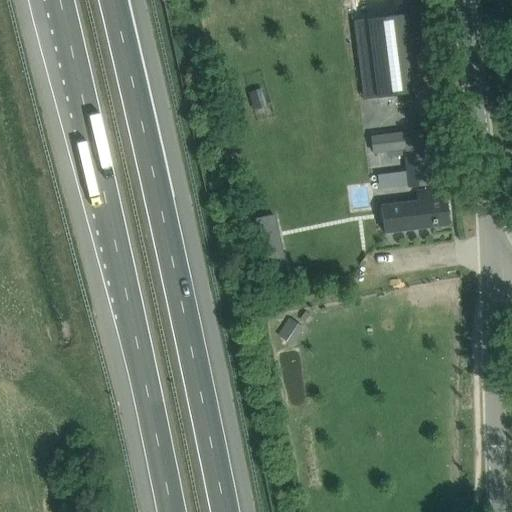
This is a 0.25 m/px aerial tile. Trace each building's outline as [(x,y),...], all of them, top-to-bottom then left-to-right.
[(383,13),(393,92),(433,88),(423,8),(383,13)] [(268,107),(263,88),(249,92),(254,111),(268,107)] [(422,129),(372,136),(375,153),(403,149),(411,148),(416,185),(429,183),(422,129)] [(406,191),(404,152),(371,154),(373,192),(406,191)] [(445,187),(425,189),(417,191),(418,201),(381,205),(383,213),(385,233),(450,225),(445,187)] [(289,279),(275,213),(256,218),(270,283),(289,279)]
